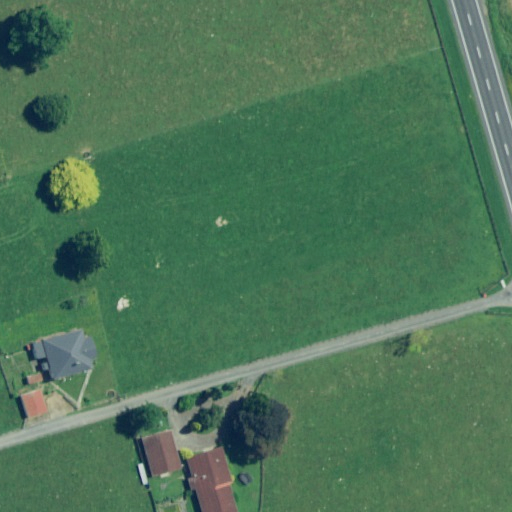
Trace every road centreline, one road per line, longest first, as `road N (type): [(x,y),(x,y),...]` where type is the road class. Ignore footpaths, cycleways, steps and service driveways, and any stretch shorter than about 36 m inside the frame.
road 1 (track): [(0,448),(511,296)]
road 2 (primary): [(461,0),(511,174)]
